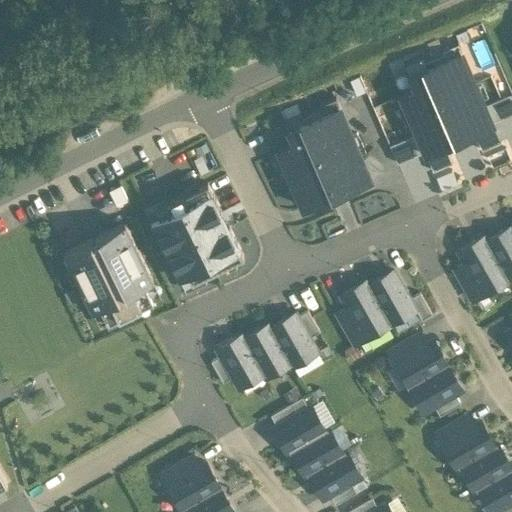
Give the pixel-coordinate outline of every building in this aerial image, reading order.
[(457,42),(441,49),(443,53),(423,61),(422,57),(406,64),(410,74),(462,52),(457,42)] [(462,52),(410,74),(416,88),(400,95),(424,152),(450,141),(449,137),(464,130),(466,134),(492,123),(479,92),(475,94),(471,84),(475,82),(462,52)] [(335,97),(319,104),(320,108),(301,116),(300,112),(283,119),(288,129),(340,107),(335,97)] [(340,107),(288,129),(294,144),(277,151),(302,208),(328,196),(327,192),(342,186),(343,190),(370,178),(357,147),(352,149),(348,139),(352,137),(340,107)] [(222,213),(207,183),(155,208),(159,216),(150,221),(178,278),(187,273),(191,281),(243,255),(228,226),(226,227),(220,213),(222,213)] [(124,223),(97,236),(99,239),(92,243),(90,240),(63,253),(92,310),(100,306),(111,301),(118,316),(141,305),(134,289),(144,284),(152,280),(124,223)] [(486,240),(485,240),(507,278),(511,275),(511,230),(511,229),(511,228),(510,226),(486,240)] [(507,278),(485,240),(486,240),(484,236),(458,250),(464,262),(482,293),(507,278)] [(482,293),(464,262),(454,268),(472,299),(482,293)] [(409,298),(393,270),(369,284),(368,284),(390,323),(398,318),(415,308),(409,298)] [(390,323),(368,284),(369,284),(366,280),(340,295),(347,306),(365,337),(390,323)] [(144,284),(134,289),(141,305),(118,316),(111,301),(100,306),(108,322),(152,301),(144,284)] [(431,313),(419,292),(409,298),(415,308),(421,319),(431,313)] [(365,337),(347,306),(336,312),(354,343),(365,337)] [(307,310),(297,316),(309,337),(319,331),(307,310)] [(295,312),(287,317),(283,319),(270,326),(270,327),(290,361),(289,362),(291,365),(317,350),(309,337),(297,316),(295,312)] [(244,337),(243,337),(263,372),(262,372),(264,376),(289,362),(290,361),(270,327),(270,326),(268,323),(244,337)] [(419,332),(388,350),(394,360),(425,342),(419,332)] [(242,333),(216,348),(220,355),(232,376),(238,386),(262,372),(263,372),(243,337),(244,337),(242,333)] [(425,342),(394,360),(408,385),(446,363),(432,338),(425,342)] [(232,376),(220,355),(210,361),(222,382),(232,376)] [(446,363),(408,385),(423,410),(433,404),(454,392),(461,388),(446,363)] [(454,392),(433,404),(439,414),(460,402),(454,392)] [(301,396),(270,414),(276,424),(307,406),(301,396)] [(276,424),(272,426),(287,452),(290,450),(290,449),(325,429),(324,428),(310,404),(307,406),(276,424)] [(466,413),(435,431),(441,441),(472,423),(466,413)] [(472,423),(441,441),(456,467),(457,467),(460,465),(459,464),(494,444),(493,443),(479,419),(472,423)] [(325,429),(290,449),(290,450),(304,474),(308,472),(307,471),(342,451),(342,450),(328,426),(324,428),(325,429)] [(494,444),(459,464),(460,465),(474,489),(477,487),(511,467),(511,466),(497,441),(493,443),(494,444)] [(342,451),(307,471),(308,472),(322,496),(360,474),(345,449),(344,449),(342,450),(342,451)] [(176,464),(161,472),(167,483),(198,465),(192,454),(176,464)] [(198,465),(167,483),(181,508),(219,486),(205,461),(198,465)] [(511,467),(477,487),(491,511),(501,506),(511,499),(511,464),(511,466),(511,467)] [(219,486),(181,508),(183,511),(231,511),(234,511),(219,486)] [(371,496),(346,510),(347,511),(366,511),(377,506),(371,496)] [(511,511),(511,499),(501,506),(504,511),(511,511)] [(366,511),(391,511),(385,501),(377,506),(366,511)]
